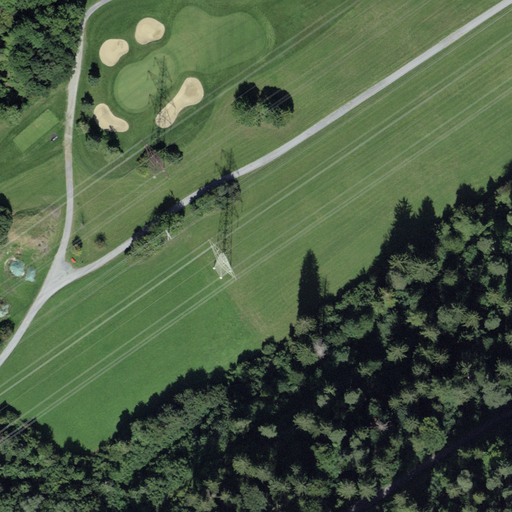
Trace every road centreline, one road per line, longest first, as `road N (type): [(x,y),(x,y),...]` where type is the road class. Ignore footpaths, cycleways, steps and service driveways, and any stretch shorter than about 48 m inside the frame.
road 1 (track): [(511,3),(279,151),(206,188),(103,260),(72,277),(52,277),(0,357)]
road 2 (track): [(351,511),(511,409)]
